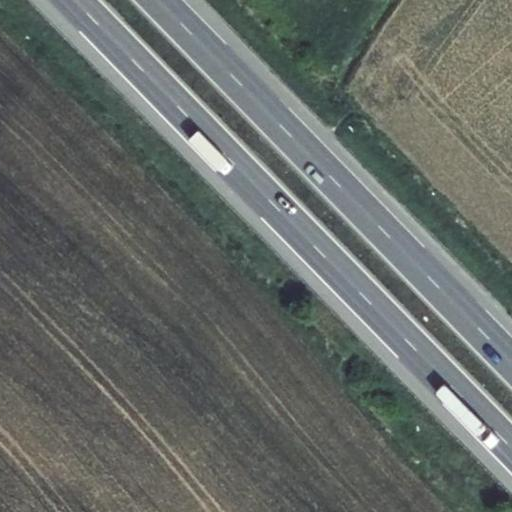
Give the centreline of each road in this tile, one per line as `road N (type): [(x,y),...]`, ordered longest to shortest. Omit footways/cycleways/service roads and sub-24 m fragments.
road 1 (motorway): [(73,0),(511,449)]
road 2 (motorway): [(511,364),(155,0)]
